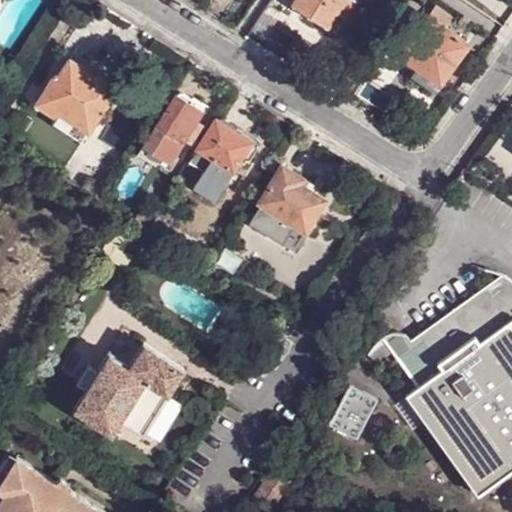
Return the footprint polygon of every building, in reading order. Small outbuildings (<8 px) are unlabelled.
[(354,0),(293,0),(292,3),(294,4),(306,13),(327,25),(337,10),(345,15),(354,0)] [(302,18),(306,13),(294,4),(290,9),(302,18)] [(327,25),(335,30),(345,15),(337,10),(327,25)] [(429,15),(401,53),(418,65),(440,80),(468,42),(429,15)] [(75,51),(71,57),(96,74),(101,68),(75,51)] [(401,53),(397,58),(415,70),(418,65),(401,53)] [(36,103),(57,116),(60,112),(90,132),(110,99),(109,98),(121,78),(102,66),(101,68),(96,74),(71,57),(57,76),(55,74),(36,103)] [(440,80),(418,65),(415,70),(412,73),(435,89),(440,80)] [(203,109),(206,104),(194,96),(192,97),(180,89),(178,93),(203,109)] [(159,122),(184,138),(185,136),(196,119),(202,109),(178,93),(177,92),(159,122)] [(125,104),(142,114),(142,113),(141,107),(137,102),(131,101),(125,104)] [(90,132),(60,112),(57,116),(54,122),(83,142),(90,132)] [(217,118),(199,147),(233,170),(252,140),(217,118)] [(202,123),(196,119),(185,136),(191,140),(202,123)] [(159,122),(150,135),(160,141),(166,145),(176,151),(184,138),(159,122)] [(119,150),(102,139),(101,142),(102,148),(107,152),(113,153),(119,150)] [(261,145),(252,140),(233,170),(239,173),(247,160),(250,161),(261,145)] [(157,158),(166,145),(160,141),(152,155),(157,158)] [(199,147),(191,160),(206,170),(225,183),(233,170),(199,147)] [(33,157),(41,162),(46,154),(38,148),(33,157)] [(282,164),(259,200),(263,204),(273,209),(305,230),(326,198),(300,182),(304,177),(282,164)] [(215,199),(225,183),(206,170),(195,186),(215,199)] [(82,187),(101,200),(108,189),(88,177),(82,187)] [(269,216),(273,209),(263,204),(260,210),(269,216)] [(138,223),(144,227),(153,214),(147,210),(138,223)] [(176,227),(158,215),(157,216),(149,229),(167,242),(176,227)] [(494,270),(404,339),(400,335),(392,332),(384,332),(377,337),(381,341),(391,354),(414,385),(406,391),(480,488),(511,462),(511,324),(505,315),(509,308),(510,297),(509,287),(503,277),(494,270)] [(285,337),(270,329),(253,356),(267,365),(285,337)] [(146,341),(130,365),(112,353),(113,351),(111,350),(99,369),(87,389),(74,408),(113,433),(122,419),(145,434),(156,415),(186,369),(146,341)] [(383,360),(391,354),(381,341),(375,346),(368,359),(383,360)] [(78,383),(87,389),(99,369),(90,363),(78,383)] [(350,385),(330,425),(357,439),(377,399),(350,385)] [(320,471),(288,449),(279,463),(310,485),(320,471)] [(1,492),(20,461),(10,456),(0,472),(0,507),(7,496),(1,492)] [(0,511),(102,511),(73,494),(76,489),(62,480),(59,485),(20,461),(1,492),(7,496),(0,507),(0,511)] [(284,486),(293,473),(279,463),(278,463),(270,475),(284,486)] [(272,503),(284,486),(270,475),(268,474),(256,493),(272,503)] [(167,497),(157,511),(186,511),(188,510),(167,497)]
